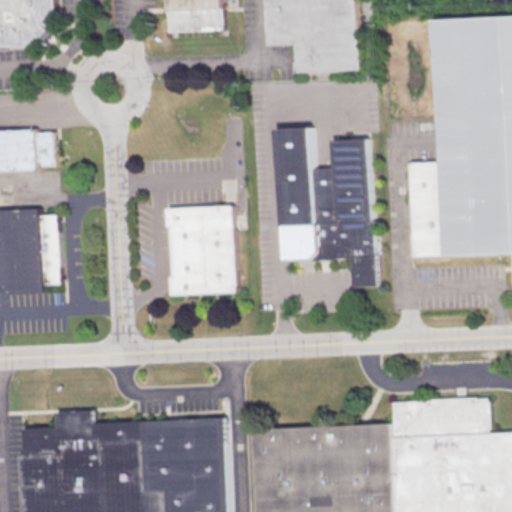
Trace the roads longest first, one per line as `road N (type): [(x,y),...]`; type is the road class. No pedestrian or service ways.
road 1 (residential): [(511,333),(0,357)]
road 2 (residential): [(123,348),(114,114)]
road 3 (residential): [(114,114),(133,105),(140,85),(133,67),(111,59),(92,68),(85,88),(94,107),(114,114)]
